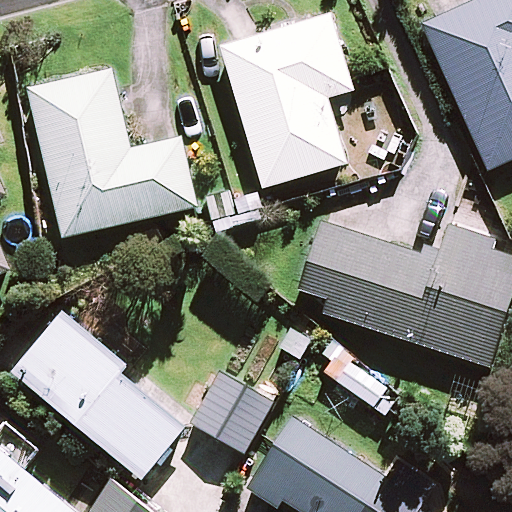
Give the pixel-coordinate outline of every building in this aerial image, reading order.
[(511,0),(428,39),(495,184),(511,176),(511,0)] [(339,28),(229,59),(269,202),(355,177),(337,113),(362,106),(339,28)] [(121,83),(35,103),(70,252),(207,220),(191,151),(140,163),(121,83)] [(0,171),(0,290),(20,283),(0,235),(0,215),(16,209),(0,171)] [(330,328),(498,380),(511,334),(511,267),(500,263),(504,252),(457,237),(449,262),(432,257),(429,267),(329,236),(307,306),(334,315),(330,328)] [(121,308),(122,301),(121,293),(118,287),(113,281),(107,277),(99,276),(92,277),(85,280),(80,285),(76,291),(75,299),(75,306),(79,313),(84,318),(90,322),(97,323),(105,323),(112,320),(117,315),(121,308)] [(317,342),(291,324),(273,351),(299,368),(317,342)] [(18,386),(80,445),(152,497),(194,440),(129,393),(135,386),(73,328),(18,386)] [(389,393),(337,358),(325,377),(376,412),(389,393)] [(199,438),(252,467),(282,415),(229,385),(199,438)] [(434,511),(443,499),(406,475),(395,492),(302,431),(256,502),(270,511),(434,511)] [(0,511),(67,511),(0,456),(0,511)] [(139,511),(124,501),(115,511),(139,511)]
